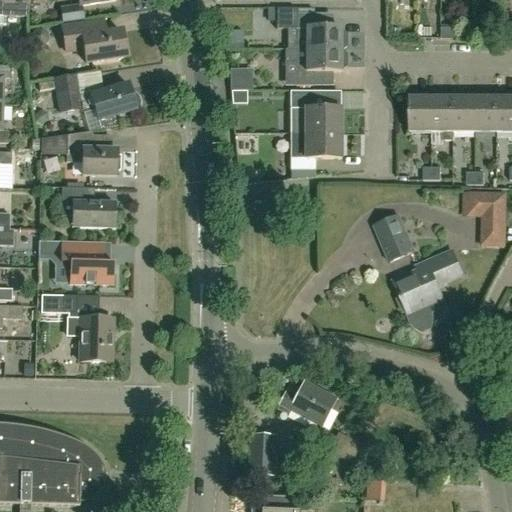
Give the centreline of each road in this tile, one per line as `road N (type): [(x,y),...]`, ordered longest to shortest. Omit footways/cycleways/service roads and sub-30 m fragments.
road 1 (tertiary): [(210,355),(202,161),(181,0)]
road 2 (residential): [(469,406),(422,377),(332,355),(210,355)]
road 3 (unknown): [(129,401),(137,138)]
road 4 (residential): [(208,405),(0,395)]
road 5 (residential): [(383,67),(511,64)]
